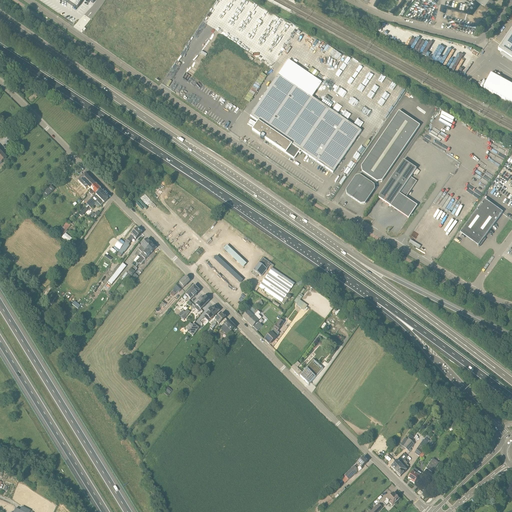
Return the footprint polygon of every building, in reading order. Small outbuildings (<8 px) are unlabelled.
[(63,0),(77,9),(83,0),(88,0),(93,3),(95,0),(63,0)] [(480,0),(482,2),(473,14),(447,7),(445,14),(477,22),(494,0),(480,0)] [(236,24),(220,33),(263,58),(264,58),(266,61),(264,62),(271,63),(269,65),(272,66),(271,64),(274,64),(287,43),(284,45),(284,41),(288,43),(295,31),(290,23),(289,23),(266,9),(253,17),(250,11),(248,15),(244,13),(243,20),(242,19),(241,21),(233,20),(233,21),(240,22),(238,25),(236,24)] [(511,28),(498,50),(511,59),(511,28)] [(330,47),(327,51),(338,58),(341,53),(330,47)] [(279,75),(250,116),(258,122),(252,131),(294,160),(299,153),(300,154),(302,152),(333,173),(361,131),(313,98),(323,82),(289,59),(279,75)] [(511,86),(491,74),(483,88),(511,104),(511,86)] [(382,136),(403,151),(420,126),(399,112),(382,136)] [(356,177),(346,191),(347,195),(361,205),(365,204),(375,190),(374,186),(377,182),(383,180),(403,151),(382,136),(362,166),(362,172),(360,176),(356,177)] [(403,160),(378,198),(391,207),(393,203),(399,207),(417,182),(411,177),(416,169),(403,160)] [(126,178),(128,180),(128,181),(138,171),(137,170),(139,169),(136,167),(133,170),(132,169),(130,171),(131,173),(126,178)] [(96,185),(85,174),(78,181),(86,189),(88,187),(91,190),(95,186),(96,185)] [(78,181),(77,183),(72,178),(67,184),(71,188),(72,187),(80,196),(82,193),(86,189),(78,181)] [(46,198),(55,189),(51,185),(42,194),(46,198)] [(87,204),(101,190),(98,187),(97,188),(95,186),(91,190),(92,191),(87,195),(88,197),(84,201),(87,204)] [(108,198),(101,190),(87,204),(91,208),(97,202),(101,206),(108,200),(108,198)] [(484,200),(461,232),(479,245),(503,213),(484,200)] [(85,206),(79,215),(81,217),(83,215),(88,210),(87,209),(88,209),(85,206)] [(64,245),(66,243),(61,238),(71,224),(67,222),(57,237),(64,245)] [(125,243),(123,247),(119,252),(123,255),(129,245),(134,238),(136,240),(142,234),(137,229),(132,235),(125,243)] [(72,239),(65,233),(62,238),(68,243),(72,239)] [(143,254),(152,244),(147,239),(141,246),(138,249),(143,254)] [(152,244),(143,254),(141,256),(140,257),(136,262),(138,264),(141,264),(144,260),(156,248),(152,244)] [(228,246),(224,250),(243,268),(247,264),(228,246)] [(241,284),(244,280),(217,256),(214,259),(219,264),(216,267),(224,275),(227,272),(241,284)] [(267,269),(265,268),(259,263),(253,271),(261,277),(267,269)] [(123,264),(120,267),(108,283),(111,285),(126,266),(123,264)] [(108,283),(120,267),(118,265),(106,281),(108,282),(108,283)] [(129,280),(131,276),(137,269),(136,268),(135,267),(133,266),(127,274),(123,279),(127,281),(128,279),(129,280)] [(272,268),(259,288),(282,303),(286,297),(287,296),(295,284),(272,268)] [(190,282),(185,278),(172,290),(176,294),(178,291),(179,292),(190,282)] [(194,286),(186,295),(191,300),(193,297),(194,297),(197,294),(196,294),(199,291),(194,286)] [(199,302),(194,307),(199,312),(209,301),(204,297),(202,299),(201,299),(198,302),(199,302)] [(297,305),(304,311),(308,306),(301,300),(297,305)] [(209,312),(204,317),(209,322),(219,311),(214,307),(212,309),(211,309),(208,312),(209,312)] [(187,310),(181,318),(184,320),(190,312),(187,310)] [(253,317),(248,312),(243,318),(247,323),(253,317)] [(253,317),(247,323),(252,327),(253,327),(257,331),(262,326),(258,322),(261,319),(258,316),(260,314),(258,312),(255,314),(253,317)] [(210,328),(207,332),(211,335),(214,331),(212,330),(213,329),(216,325),(216,323),(217,323),(219,325),(220,324),(225,319),(226,318),(222,314),(221,314),(216,319),(215,321),(210,327),(209,328),(210,328)] [(280,319),(278,322),(271,332),(272,333),(265,340),(269,345),(276,338),(274,336),(277,332),(277,333),(284,323),(282,321),(280,319)] [(228,336),(235,328),(229,321),(221,329),(228,336)] [(194,324),(188,332),(193,336),(199,328),(194,324)] [(211,335),(207,332),(203,337),(208,340),(212,335),(211,335)] [(315,377),(323,369),(322,368),(322,369),(321,371),(312,363),(304,372),(304,371),(303,372),(304,372),(300,376),(304,380),(309,385),(310,383),(311,383),(315,377)] [(168,396),(172,391),(168,387),(163,393),(168,396)] [(410,453),(411,450),(410,449),(414,444),(410,441),(414,437),(410,434),(408,438),(409,438),(403,447),(408,451),(410,453)] [(430,441),(425,438),(424,440),(423,440),(414,453),(419,457),(428,444),(428,443),(430,441)] [(431,450),(435,444),(431,441),(426,447),(431,450)] [(404,454),(391,467),(395,471),(405,461),(404,460),(407,457),(404,454)] [(361,469),(367,462),(363,458),(341,479),(345,483),(358,469),(360,467),(361,469)] [(432,473),(439,463),(433,459),(426,469),(432,473)] [(405,461),(395,471),(397,473),(397,474),(400,477),(404,474),(403,474),(407,470),(404,467),(407,465),(405,463),(406,462),(405,461)] [(418,471),(415,469),(408,478),(411,480),(410,481),(414,484),(419,477),(415,474),(418,471)] [(392,506),(399,500),(393,494),(384,503),(386,505),(389,503),(392,506)]
